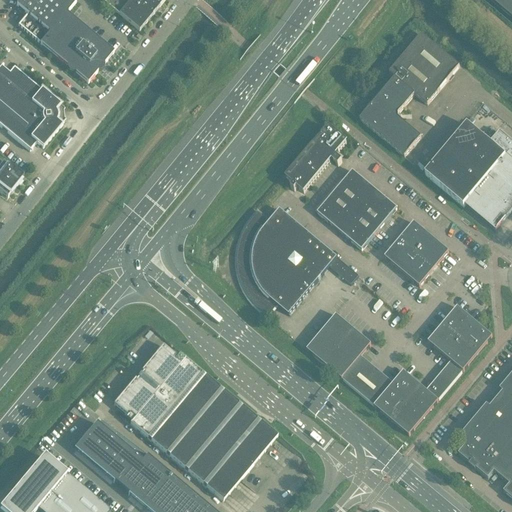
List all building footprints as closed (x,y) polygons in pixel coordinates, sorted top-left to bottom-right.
[(114,55),(68,17),(67,15),(76,4),(70,0),(22,0),(16,7),(27,16),(18,27),(67,68),(67,70),(67,71),(68,73),(69,74),(70,75),(72,75),(73,75),(75,75),(88,86),(97,74),(99,74),(100,74),(102,73),(103,72),(104,71),(104,69),(104,68),(104,66),(114,55)] [(104,0),(102,3),(139,33),(165,2),(165,0),(104,0)] [(511,0),(489,0),(511,19),(511,0)] [(434,33),(424,24),(417,33),(427,41),(434,33)] [(427,41),(417,33),(410,41),(420,49),(427,41)] [(413,57),(420,49),(410,41),(403,49),(413,57)] [(413,57),(403,49),(396,57),(406,66),(413,57)] [(406,66),(396,57),(389,66),(399,74),(406,66)] [(460,70),(450,62),(443,70),(453,78),(460,70)] [(399,74),(389,66),(382,74),(392,82),(399,74)] [(64,113),(59,109),(60,108),(41,93),(14,71),(9,76),(1,69),(0,70),(0,128),(30,153),(36,146),(43,151),(62,129),(61,128),(65,123),(64,122),(63,114),(64,113)] [(453,78),(443,70),(436,78),(446,87),(453,78)] [(475,83),(460,70),(453,78),(468,91),(475,83)] [(392,82),(382,74),(375,82),(385,90),(392,82)] [(439,95),(446,87),(436,78),(429,86),(439,95)] [(468,91),(453,78),(446,87),(461,100),(468,91)] [(378,99),(385,90),(375,82),(368,91),(378,99)] [(439,95),(429,86),(422,95),(432,103),(439,95)] [(461,100),(446,87),(439,95),(454,108),(461,100)] [(371,107),(378,99),(368,91),(361,99),(371,107)] [(425,111),(432,103),(422,95),(416,103),(425,111)] [(454,108),(439,95),(432,103),(448,116),(454,108)] [(364,115),(371,107),(361,99),(355,107),(364,115)] [(425,111),(416,103),(409,111),(419,119),(425,111)] [(448,116),(432,103),(425,111),(441,124),(448,116)] [(419,119),(409,111),(402,119),(412,127),(419,119)] [(441,124),(425,111),(419,119),(434,132),(441,124)] [(412,127),(402,119),(395,127),(405,135),(412,127)] [(434,132),(419,119),(412,127),(427,140),(434,132)] [(398,144),(405,135),(395,127),(388,135),(398,144)] [(427,140),(412,127),(405,135),(420,148),(427,140)] [(342,164),(338,161),(341,158),(338,155),(347,145),(329,130),(287,181),(293,186),(290,190),(295,193),(297,190),(304,195),(331,163),(338,169),(342,164)] [(420,148),(405,135),(398,144),(413,157),(420,148)] [(0,194),(7,200),(23,180),(3,164),(0,168),(0,194)] [(362,253),(397,211),(353,173),(317,215),(362,253)] [(359,278),(303,232),(280,212),(270,224),(258,215),(256,217),(253,220),(251,223),(249,226),(247,229),(245,232),(243,235),(242,239),(241,242),(240,246),(239,249),(238,253),(238,256),(237,260),(237,264),(238,267),(238,271),(238,274),(239,278),(240,282),(241,285),(242,288),(244,292),(245,295),(247,298),(249,301),(251,304),(254,307),(256,310),(259,312),(261,314),(264,317),(267,319),(277,308),(289,318),(330,270),(351,287),(359,278)] [(438,267),(449,254),(414,225),(385,260),(420,289),(430,276),(433,272),(434,272),(435,271),(434,271),(434,270),(437,266),(438,267)] [(409,438),(493,339),(458,310),(447,322),(448,323),(445,327),(444,327),(443,327),(443,328),(443,329),(440,332),(439,332),(428,345),(451,365),(426,393),(425,393),(421,390),(422,389),(421,389),(421,388),(420,388),(420,389),(416,386),(416,385),(404,374),(394,386),(361,359),(371,347),(359,336),(358,337),(354,334),(354,333),(354,332),(353,332),(352,332),(348,329),(349,328),(336,318),(307,352),(409,438)] [(277,439),(185,361),(184,361),(179,357),(177,360),(164,350),(163,348),(141,373),(143,375),(141,377),(140,376),(139,376),(138,377),(137,378),(137,379),(137,380),(138,381),(136,382),(135,381),(113,407),(128,418),(126,421),(131,425),(130,426),(130,427),(130,426),(223,504),(277,439)] [(511,376),(499,391),(503,394),(490,409),(487,406),(463,434),(465,448),(458,456),(470,466),(473,465),(477,469),(476,471),(488,481),(494,474),(510,486),(503,494),(511,501),(511,376)] [(96,425),(75,451),(147,511),(210,511),(147,458),(116,433),(112,438),(96,425)] [(15,494),(0,511),(107,511),(44,459),(15,494)]
